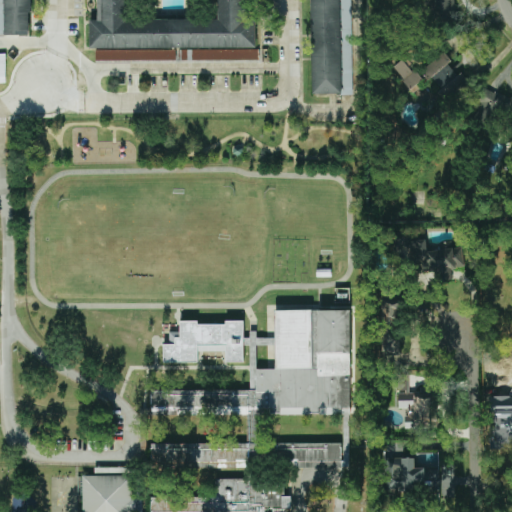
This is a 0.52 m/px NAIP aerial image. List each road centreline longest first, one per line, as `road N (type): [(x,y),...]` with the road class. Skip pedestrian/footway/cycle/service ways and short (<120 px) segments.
road 1 (residential): [(279,100),(0,105)]
road 2 (residential): [(476,511),(475,368),(461,336)]
